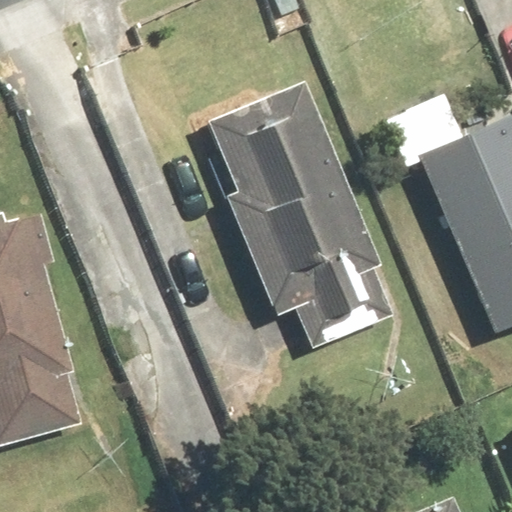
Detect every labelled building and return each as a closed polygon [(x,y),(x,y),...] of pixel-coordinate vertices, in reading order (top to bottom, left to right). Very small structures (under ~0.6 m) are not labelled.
[(405,99),(410,101),(416,103),(422,103),(427,102),(432,100),(437,97),(441,94),(444,90),(447,85),(449,80),(450,75),(450,69),(449,64),(448,59),(445,54),(442,50),(437,46),(433,43),(428,41),(422,40),(417,40),(412,41),(406,43),(402,45),(397,49),(394,53),(391,57),(389,62),(388,68),(388,73),(389,79),(390,84),(393,89),(396,93),(400,97),(405,99)] [(286,87),(186,130),(283,352),(384,309),(286,87)] [(511,117),(406,162),(481,338),(511,324),(511,117)] [(8,193),(0,195),(0,422),(72,400),(8,193)] [(511,427),(501,433),(511,456),(511,427)] [(477,511),(469,488),(402,511),(477,511)]
